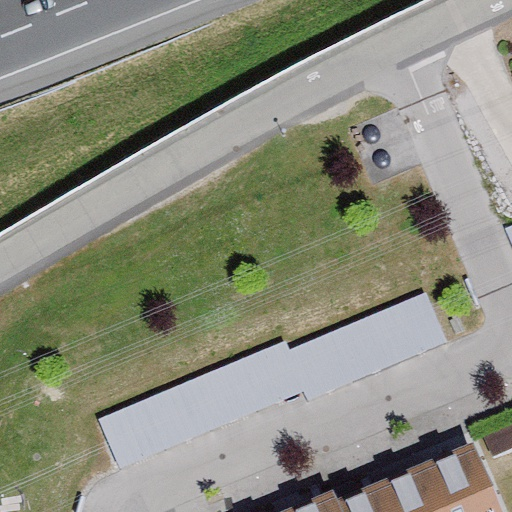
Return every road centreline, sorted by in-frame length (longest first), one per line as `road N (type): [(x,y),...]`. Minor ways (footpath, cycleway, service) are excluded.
road 1 (residential): [(0,270),(401,41)]
road 2 (residential): [(119,511),(467,375),(511,348)]
road 3 (residential): [(401,41),(511,297)]
